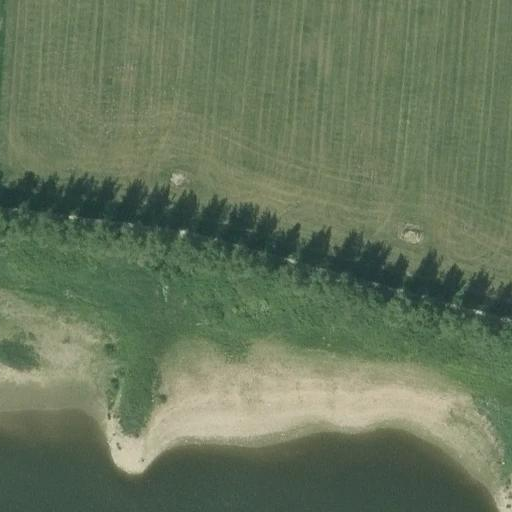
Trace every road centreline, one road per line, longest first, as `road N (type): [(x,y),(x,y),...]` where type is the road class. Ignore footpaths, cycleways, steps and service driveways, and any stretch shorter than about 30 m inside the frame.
road 1 (track): [(511,326),(202,242),(0,212)]
road 2 (track): [(0,293),(144,312),(161,290),(172,236)]
